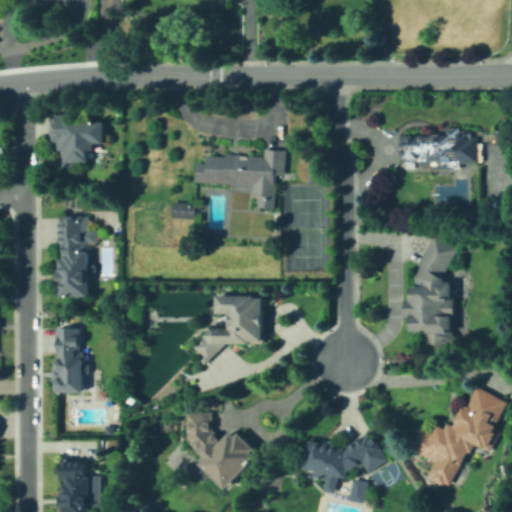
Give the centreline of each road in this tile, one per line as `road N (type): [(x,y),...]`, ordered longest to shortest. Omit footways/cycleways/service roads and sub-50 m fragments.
road 1 (residential): [(27,189),(27,511),(27,189)]
road 2 (residential): [(511,73),(87,75),(0,83)]
road 3 (residential): [(335,72),(344,360)]
